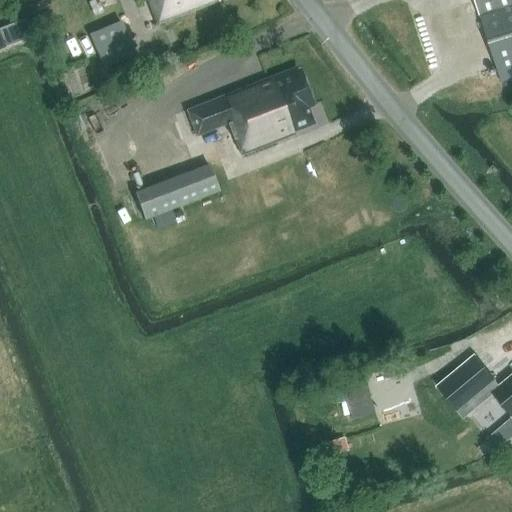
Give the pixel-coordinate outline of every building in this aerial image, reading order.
[(145,0),(155,25),(218,2),(217,0),(145,0)] [(511,0),(475,0),(501,83),(511,79),(511,0)] [(0,28),(0,35),(4,47),(30,37),(24,20),(0,28)] [(121,22),(89,35),(103,68),(135,54),(121,22)] [(146,72),(140,59),(120,67),(125,81),(146,72)] [(187,113),(196,137),(228,125),(234,141),(235,141),(241,157),(293,137),(292,134),(312,126),(305,108),(312,106),(298,70),(187,113)] [(211,170),(136,198),(144,221),(219,192),(211,170)] [(461,374),(439,384),(455,419),(477,408),(461,374)] [(511,375),(492,393),(511,416),(511,375)] [(328,443),(332,456),(349,451),(345,438),(328,443)] [(511,441),(503,449),(511,458),(511,441)]
